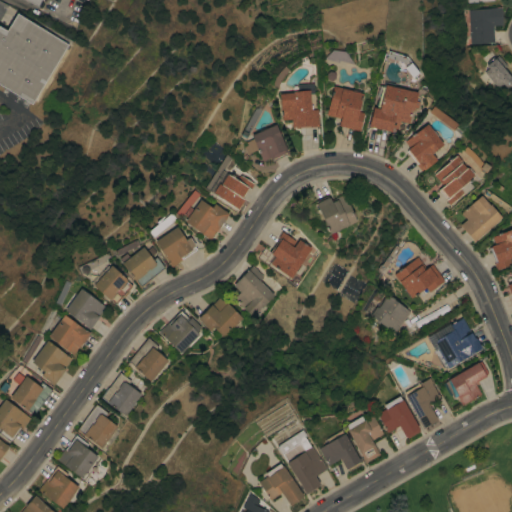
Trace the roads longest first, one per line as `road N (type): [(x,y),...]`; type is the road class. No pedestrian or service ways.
road 1 (residential): [(511,366),(483,291),(408,198),(353,166),(305,166),(284,178),(211,270),(144,309),(0,491)]
road 2 (tertiary): [(322,511),(511,408)]
